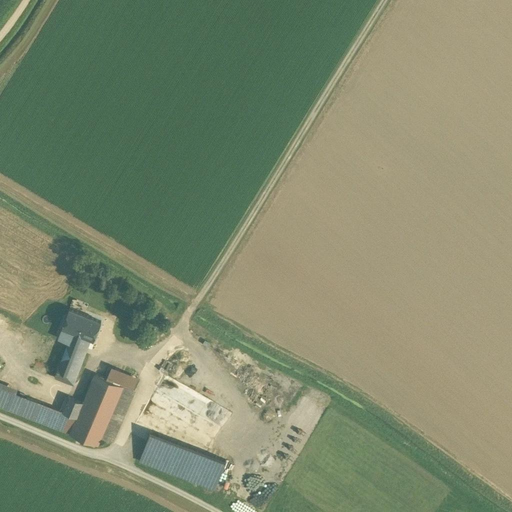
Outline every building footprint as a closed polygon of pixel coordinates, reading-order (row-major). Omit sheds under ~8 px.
[(102,320),(70,307),(63,326),(91,338),(94,339),(102,320)] [(60,323),(25,310),(20,322),(56,335),(60,323)] [(56,335),(20,322),(12,344),(40,355),(35,367),(34,369),(73,384),(88,346),(69,339),(69,340),(59,336),(56,335)] [(91,338),(63,327),(59,336),(69,340),(69,339),(88,346),(91,338)] [(40,355),(12,344),(8,354),(14,359),(35,367),(40,355)] [(137,376),(115,367),(110,379),(124,385),(132,388),(137,376)] [(77,416),(70,433),(98,444),(101,437),(124,385),(110,379),(96,373),(84,402),(77,416)] [(18,388),(0,380),(0,406),(10,410),(16,393),(18,388)] [(124,385),(101,437),(111,441),(116,435),(136,390),(132,388),(124,385)] [(62,410),(16,393),(10,410),(70,433),(77,416),(62,410)] [(84,402),(69,396),(62,410),(77,416),(84,402)] [(309,428),(320,408),(305,400),(295,419),(309,428)] [(151,431),(140,460),(215,489),(227,459),(151,431)] [(224,470),(223,477),(226,477),(225,486),(231,487),(233,471),(224,470)]
